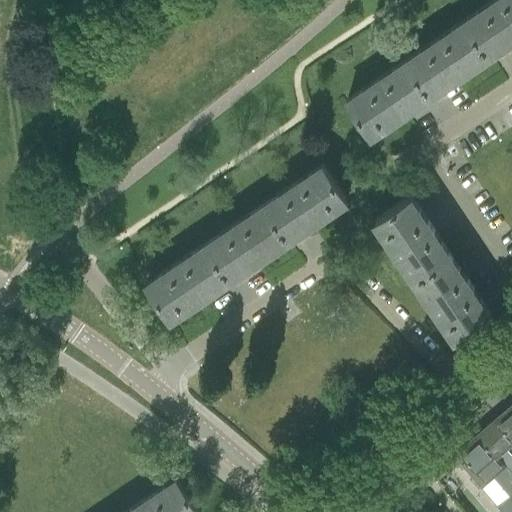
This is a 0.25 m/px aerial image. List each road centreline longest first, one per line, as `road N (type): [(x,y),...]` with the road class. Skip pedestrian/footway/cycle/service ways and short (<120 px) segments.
road 1 (residential): [(460,384),(344,266),(170,371)]
road 2 (residential): [(511,287),(425,164),(511,95)]
road 3 (residential): [(296,510),(148,386)]
road 4 (residential): [(323,511),(460,384)]
